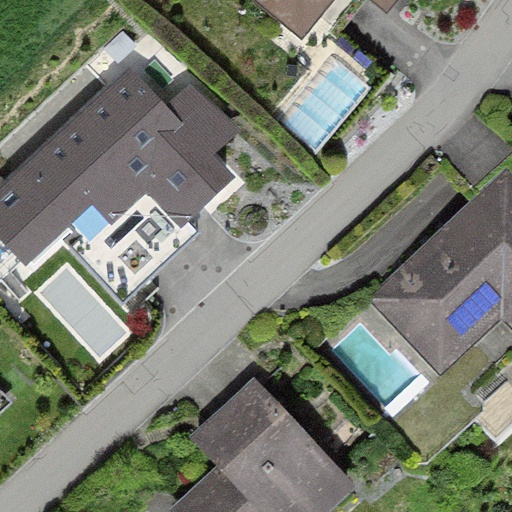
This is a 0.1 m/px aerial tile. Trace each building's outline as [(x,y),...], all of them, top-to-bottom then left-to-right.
[(396,0),(256,0),(305,41),(340,0),(374,0),(387,11),(396,0)] [(325,65),(291,124),(331,147),(365,87),(325,65)] [(132,72),(0,194),(0,241),(24,267),(93,203),(114,226),(149,193),(182,228),(235,179),(214,157),(240,133),(193,82),(165,108),(132,72)] [(511,182),(368,310),(440,391),(510,328),(511,330),(511,182)] [(221,472),(176,511),(349,511),(363,500),(262,387),(196,445),(221,472)] [(404,472),(384,448),(363,465),(383,489),(404,472)]
